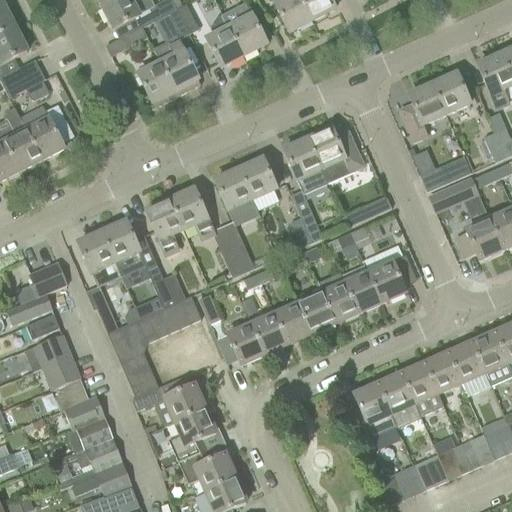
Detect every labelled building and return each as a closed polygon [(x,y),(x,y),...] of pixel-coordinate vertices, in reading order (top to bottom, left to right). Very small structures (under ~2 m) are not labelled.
[(95,0),(102,12),(123,0),(95,0)] [(148,1),(139,5),(136,0),(123,0),(102,12),(113,34),(129,25),(134,35),(141,31),(165,19),(175,13),(181,10),(176,0),(175,0),(169,3),(168,2),(152,10),(148,1)] [(268,0),(288,37),(310,25),(297,0),(268,0)] [(297,0),(310,25),(333,13),(326,0),(297,0)] [(0,39),(14,32),(2,8),(0,8),(0,39)] [(265,48),(256,30),(245,8),(221,20),(242,60),(265,48)] [(189,39),(198,35),(185,9),(181,11),(181,10),(175,13),(189,39)] [(178,45),(189,39),(175,13),(165,19),(178,45)] [(220,72),(242,60),(221,20),(216,23),(213,25),(211,29),(210,33),(211,38),(204,42),(220,72)] [(134,35),(118,44),(124,55),(128,53),(146,43),(141,32),(141,31),(134,35)] [(14,32),(0,39),(0,69),(13,63),(26,56),(14,32)] [(197,84),(183,56),(177,46),(172,48),(166,47),(153,54),(176,101),(199,89),(197,84)] [(511,47),(499,54),(501,59),(511,83),(511,47)] [(154,112),(176,101),(153,54),(152,54),(159,68),(137,80),(151,107),(152,107),(154,112)] [(503,97),(511,92),(511,83),(501,59),(477,70),(497,116),(509,110),(503,97)] [(0,87),(3,93),(39,74),(34,65),(20,72),(19,71),(0,81),(0,87)] [(39,74),(3,93),(8,103),(25,94),(43,85),(44,84),(39,74)] [(445,119),(469,108),(456,79),(433,89),(445,119)] [(420,130),(445,119),(433,89),(408,100),(412,109),(399,115),(413,147),(426,141),(420,130)] [(28,118),(19,122),(40,164),(63,152),(61,147),(73,141),(57,109),(44,116),(42,111),(28,118)] [(19,122),(19,123),(14,113),(5,116),(4,122),(5,125),(0,127),(0,139),(19,175),(40,164),(19,122)] [(511,141),(510,143),(499,118),(488,123),(506,163),(511,159),(511,141)] [(494,168),(506,163),(488,123),(487,123),(493,138),(482,143),(494,168)] [(348,137),(335,143),(331,134),(307,145),(326,187),(363,171),(348,137)] [(0,184),(19,175),(0,139),(0,184)] [(301,197),(326,187),(307,145),(283,155),(301,197)] [(426,197),(469,178),(461,162),(419,180),(426,197)] [(276,197),(270,183),(262,164),(238,175),(253,207),(276,197)] [(500,183),(511,178),(511,177),(508,168),(495,173),(500,183)] [(476,194),(500,183),(495,173),(471,184),(476,194)] [(252,207),(253,207),(238,175),(214,186),(234,231),(258,221),(252,207)] [(475,194),(476,194),(471,184),(429,202),(435,217),(477,198),(475,194)] [(207,226),(201,213),(193,195),(170,205),(184,237),(195,232),(198,239),(210,234),(207,226)] [(170,243),(184,237),(170,205),(145,216),(162,254),(173,249),(170,243)] [(503,254),(511,249),(511,212),(509,206),(511,213),(511,214),(490,225),(503,254)] [(359,214),(342,222),(346,232),(364,224),(359,214)] [(312,248),(322,244),(311,218),(300,222),(312,248)] [(276,264),(312,248),(300,222),(288,227),(295,245),(272,255),(276,264)] [(120,223),(100,232),(115,268),(121,281),(144,271),(146,275),(157,270),(143,240),(133,244),(125,227),(122,228),(120,223)] [(478,265),(503,254),(490,225),(465,236),(467,239),(456,244),(464,262),(475,258),(478,265)] [(102,237),(77,248),(85,266),(91,278),(115,268),(100,232),(99,232),(102,237)] [(354,247),(367,242),(363,232),(348,238),(352,248),(354,247)] [(243,278),(253,273),(242,248),(231,252),(243,278)] [(230,283),(243,278),(231,252),(219,258),(230,283)] [(308,268),(320,263),(316,253),(302,259),(306,268),(307,268),(308,268)] [(307,268),(306,268),(302,259),(289,265),(293,275),(308,268),(307,268)] [(401,290),(412,285),(403,263),(367,279),(380,308),(404,297),(401,290)] [(37,301),(66,289),(57,267),(28,280),(37,301)] [(163,283),(157,270),(146,275),(162,313),(168,311),(174,308),(163,283)] [(260,289),(273,283),(269,273),(256,279),(260,289)] [(179,306),(185,304),(174,278),(163,283),(174,308),(179,306)] [(344,289),(339,278),(316,288),(334,328),(357,318),(344,289)] [(246,295),(260,289),(256,279),(242,285),(246,295)] [(357,318),(380,308),(367,279),(344,289),(357,318)] [(333,329),(334,328),(316,288),(319,296),(312,299),(309,294),(294,301),(310,339),(321,334),(322,338),(326,338),(332,336),(335,332),(333,329)] [(44,300),(67,290),(66,289),(37,301),(37,302),(28,306),(4,317),(11,333),(51,316),(44,300)] [(105,338),(117,333),(98,290),(84,297),(92,317),(95,315),(105,338)] [(208,330),(219,325),(209,300),(198,305),(208,330)] [(287,349),(310,339),(294,301),(292,302),(294,307),(272,316),(287,349)] [(189,329),(200,325),(190,302),(185,304),(179,306),(189,329)] [(178,334),(189,329),(179,306),(174,308),(168,311),(178,334)] [(168,339),(178,334),(168,311),(162,313),(157,315),(168,339)] [(157,344),(168,339),(157,315),(147,320),(157,344)] [(264,359),(287,349),(272,316),(249,327),(251,330),(264,359)] [(31,346),(58,334),(52,319),(24,331),(31,346)] [(146,348),(157,344),(147,320),(136,325),(146,348)] [(143,358),(146,348),(136,325),(117,333),(105,338),(119,369),(143,358)] [(264,359),(251,330),(249,327),(225,337),(240,370),(264,359)] [(507,367),(511,365),(511,330),(495,338),(507,367)] [(511,382),(511,377),(507,367),(495,338),(471,348),(484,378),(490,392),(511,382)] [(32,376),(40,373),(70,361),(62,341),(24,356),(32,376)] [(460,388),(484,378),(471,348),(448,359),(460,388)] [(123,380),(148,370),(143,358),(119,369),(123,380)] [(437,398),(460,388),(448,359),(424,369),(437,398)] [(49,396),(79,383),(70,361),(40,373),(49,396)] [(424,369),(401,379),(414,409),(419,421),(442,411),(437,398),(424,369)] [(128,392),(153,381),(148,370),(123,380),(128,392)] [(390,419),(414,409),(401,379),(377,390),(390,419)] [(158,393),(158,392),(153,381),(128,392),(134,403),(155,394),(158,393)] [(95,400),(87,403),(79,383),(49,396),(49,397),(54,395),(57,401),(53,403),(58,416),(95,401),(95,400)] [(163,432),(203,413),(193,390),(160,405),(155,394),(134,403),(134,404),(130,406),(135,417),(153,409),(163,432)] [(390,419),(377,390),(353,400),(372,441),(395,431),(390,419)] [(70,434),(103,421),(95,401),(58,416),(58,417),(63,415),(70,434)] [(200,445),(214,438),(203,413),(163,432),(163,433),(172,429),(177,441),(167,445),(177,466),(204,454),(200,445)] [(73,459),(112,443),(103,421),(70,434),(71,437),(65,439),(73,459)] [(145,440),(157,435),(155,428),(143,433),(145,440)] [(506,459),(511,455),(511,442),(506,429),(494,434),(506,459)] [(493,464),(506,459),(494,434),(483,439),(493,464)] [(482,469),(493,464),(483,439),(471,445),(482,469)] [(57,492),(121,466),(112,443),(73,459),(73,460),(75,460),(81,477),(70,481),(64,465),(49,470),(57,492)] [(470,474),(482,469),(471,445),(459,450),(470,474)] [(459,479),(470,474),(459,450),(448,455),(459,479)] [(224,459),(209,466),(204,454),(177,466),(187,490),(196,486),(201,497),(234,483),(237,481),(231,463),(226,463),(224,459)] [(447,485),(459,479),(448,455),(436,460),(447,485)] [(0,479),(16,473),(10,459),(0,462),(0,479)] [(436,490),(447,485),(436,460),(424,465),(436,490)] [(423,495),(436,490),(424,465),(412,470),(423,495)] [(121,466),(69,487),(71,492),(74,500),(98,491),(102,502),(131,491),(121,466)] [(413,500),(423,495),(412,470),(401,475),(413,500)] [(402,505),(413,500),(401,475),(391,480),(402,505)] [(392,509),(402,505),(391,480),(380,484),(392,509)] [(235,482),(201,497),(207,511),(234,511),(245,507),(240,496),(244,493),(238,483),(235,484),(234,483),(235,482)] [(102,502),(79,510),(79,511),(139,511),(131,491),(102,502)] [(0,511),(7,511),(29,503),(18,507),(4,511),(0,511)]
